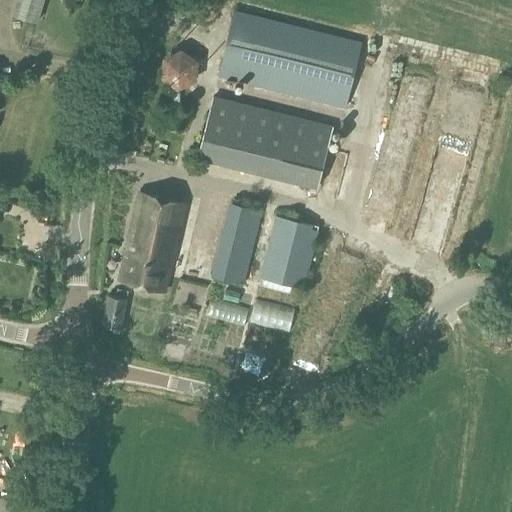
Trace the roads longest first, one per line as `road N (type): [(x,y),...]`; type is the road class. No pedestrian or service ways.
road 1 (unclassified): [(511,295),(462,298),(359,381),(292,412),(73,354)]
road 2 (tertiary): [(73,354),(79,211),(139,0)]
road 3 (tertiary): [(67,511),(73,354)]
